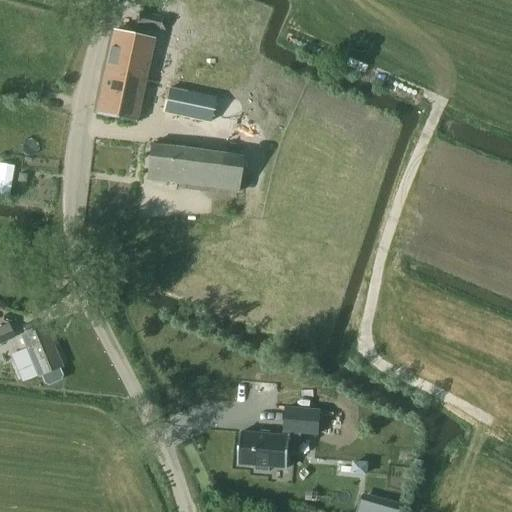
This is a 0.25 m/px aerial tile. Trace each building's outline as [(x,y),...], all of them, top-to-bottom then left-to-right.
[(163,18),(140,13),(137,27),(160,32),(163,18)] [(135,122),(152,40),(112,31),(95,113),(135,122)] [(178,50),(173,80),(169,80),(162,115),(218,125),(225,89),(195,84),(200,54),(178,50)] [(333,93),(293,78),(293,79),(280,76),(275,92),(283,95),(268,147),(272,148),(270,153),(311,166),(312,161),(315,162),(333,93)] [(175,147),(150,145),(146,180),(177,184),(236,192),(242,158),(175,147)] [(0,163),(0,196),(9,198),(13,165),(0,163)] [(18,180),(25,181),(27,174),(20,173),(18,180)] [(343,196),(297,179),(289,199),(335,217),(343,196)] [(286,199),(277,225),(325,243),(334,217),(286,199)] [(0,343),(14,338),(8,324),(0,326),(0,343)] [(61,377),(58,368),(61,367),(49,339),(52,338),(47,326),(20,337),(37,377),(40,376),(43,384),(48,386),(59,381),(61,377)] [(319,437),(321,411),(286,408),(284,433),(301,435),(319,437)] [(283,436),(242,432),(239,466),(287,470),(288,454),(299,455),(301,435),(284,433),(283,436)] [(397,467),(396,476),(408,477),(409,468),(397,467)] [(360,493),(356,511),(397,511),(400,500),(360,493)]
